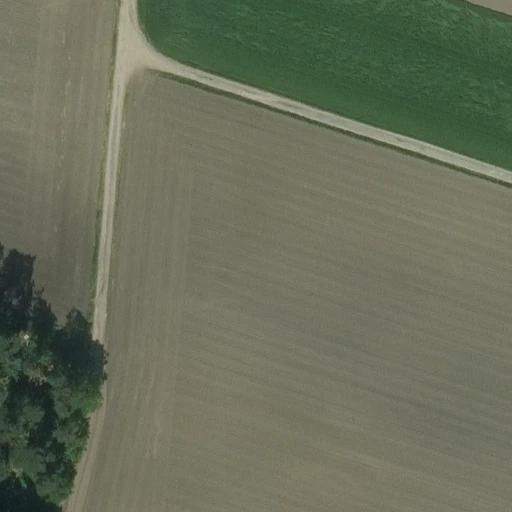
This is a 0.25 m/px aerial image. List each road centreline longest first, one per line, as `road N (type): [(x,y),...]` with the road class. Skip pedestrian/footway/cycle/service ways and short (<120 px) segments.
road 1 (track): [(126,0),(92,387),(59,511)]
road 2 (track): [(123,51),(511,180)]
